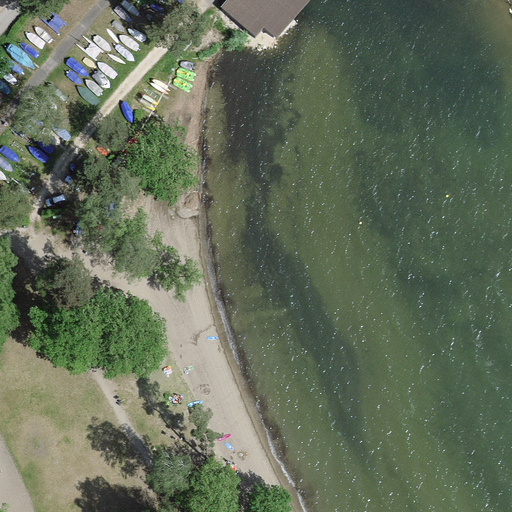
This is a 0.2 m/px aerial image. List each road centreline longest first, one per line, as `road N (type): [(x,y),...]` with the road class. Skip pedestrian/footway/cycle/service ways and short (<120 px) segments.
road 1 (track): [(25,256),(37,207),(74,147),(189,15),(213,15),(239,33)]
road 2 (track): [(0,128),(105,0)]
